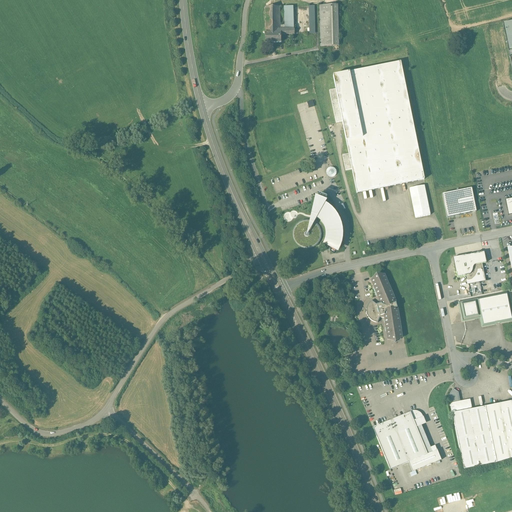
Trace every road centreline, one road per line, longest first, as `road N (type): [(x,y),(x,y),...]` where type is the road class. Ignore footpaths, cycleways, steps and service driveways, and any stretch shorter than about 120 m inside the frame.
road 1 (secondary): [(378,511),(279,290)]
road 2 (unclassified): [(262,259),(171,312),(107,405)]
road 3 (secondary): [(262,259),(202,106)]
road 4 (unclassified): [(234,89),(275,246)]
road 5 (unclassified): [(431,248),(279,290)]
road 6 (unclassified): [(107,405),(79,429),(48,435),(0,399)]
road 7 (unclassified): [(196,495),(107,405)]
